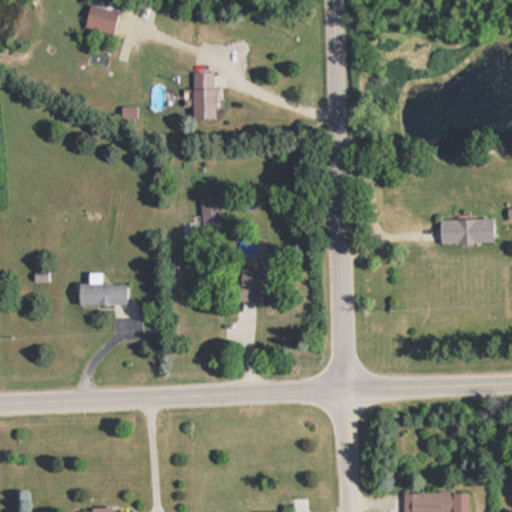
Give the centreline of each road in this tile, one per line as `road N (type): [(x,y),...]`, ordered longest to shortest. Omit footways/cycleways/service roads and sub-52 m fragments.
road 1 (residential): [(345,389),(333,0)]
road 2 (tertiary): [(0,400),(345,389)]
road 3 (tertiary): [(345,389),(511,382)]
road 4 (residential): [(347,511),(345,389)]
